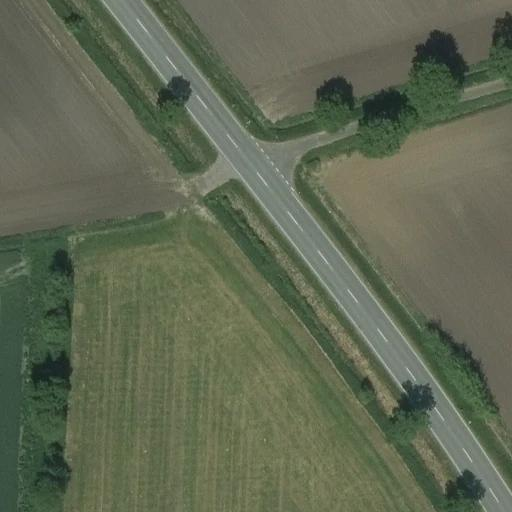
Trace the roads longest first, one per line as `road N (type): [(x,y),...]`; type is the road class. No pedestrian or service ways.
road 1 (secondary): [(501,511),(435,410),(254,172)]
road 2 (unclassified): [(254,172),(298,149),(511,85)]
road 3 (secondary): [(254,172),(119,0)]
